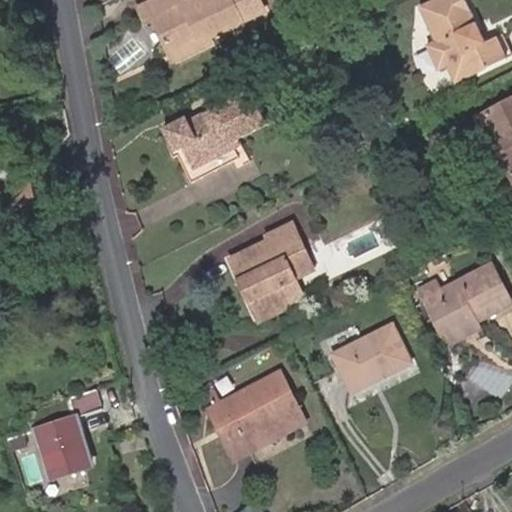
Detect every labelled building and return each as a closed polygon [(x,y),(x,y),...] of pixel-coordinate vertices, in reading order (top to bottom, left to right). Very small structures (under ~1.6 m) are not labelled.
[(163,9),(179,41),(207,28),(205,24),(214,21),(217,27),(250,11),(244,0),(145,0),(152,13),(163,9)] [(511,44),(511,36),(504,21),(496,24),(483,0),(433,0),(446,24),(436,30),(449,55),(459,50),(468,67),(511,44)] [(207,28),(179,41),(182,48),(218,30),(217,27),(214,21),(205,24),(207,28)] [(223,134),(231,130),(240,125),(270,110),(254,78),(191,109),(188,104),(165,115),(173,130),(177,138),(184,135),(193,154),(226,139),(223,134)] [(511,90),(491,101),(501,121),(511,142),(511,90)] [(495,124),(501,121),(491,101),(484,105),(495,124)] [(240,125),(231,130),(240,148),(242,153),(251,148),(240,125)] [(180,143),(177,138),(173,130),(166,134),(173,147),(180,143)] [(240,148),(231,130),(223,134),(226,139),(193,154),(184,135),(177,138),(180,143),(194,171),(240,148)] [(25,185),(19,158),(2,162),(8,189),(25,185)] [(25,185),(8,189),(13,213),(30,209),(25,185)] [(232,245),(243,267),(251,263),(259,281),(251,285),(261,306),(307,285),(298,265),(290,249),(309,240),(294,209),(268,221),(270,227),(232,245)] [(316,256),(309,240),(290,249),(298,265),(316,256)] [(511,266),(501,245),(448,272),(433,279),(452,316),(486,300),(511,287),(511,266)] [(433,279),(448,272),(443,262),(428,270),(433,279)] [(251,263),(243,267),(251,285),(259,281),(251,263)] [(490,309),(486,300),(452,316),(457,325),(490,309)] [(355,371),(416,341),(398,302),(336,332),(355,371)] [(250,424),(307,395),(287,355),(216,390),(229,415),(243,408),(250,424)] [(310,403),(307,395),(250,424),(243,408),(229,415),(241,438),(310,403)] [(59,481),(106,465),(88,410),(41,425),(59,481)] [(146,449),(142,438),(122,445),(127,456),(146,449)]
